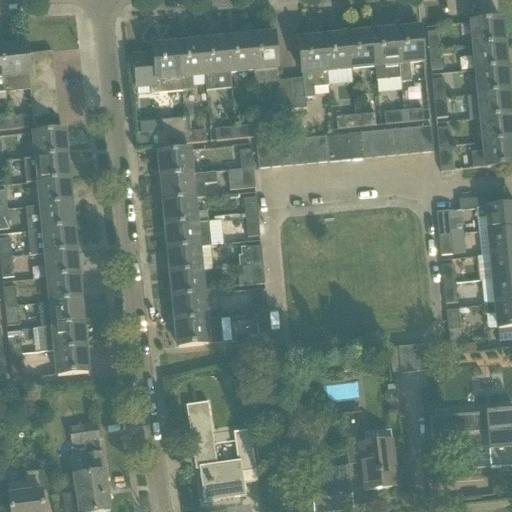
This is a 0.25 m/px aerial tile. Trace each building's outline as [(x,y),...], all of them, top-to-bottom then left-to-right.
[(471,24),(474,49),(503,46),(501,21),(471,24)] [(395,31),(402,85),(412,84),(410,65),(423,64),(420,29),(395,31)] [(401,80),(401,85),(402,85),(395,31),(371,34),(375,69),(377,83),(401,80)] [(427,34),(429,53),(442,52),(439,33),(427,34)] [(347,36),(352,71),(375,69),(371,34),(347,36)] [(255,86),(278,83),(276,55),(274,35),(249,38),(253,75),(254,75),(255,86)] [(323,39),(329,88),(329,87),(352,85),(350,72),(352,71),(347,36),(323,39)] [(224,40),(230,91),(231,91),(230,77),(253,75),(249,38),(224,40)] [(329,88),(323,39),(298,41),(302,76),(303,76),(303,80),(291,81),(294,111),(295,115),(296,114),(296,111),(306,110),(306,102),(315,101),(314,90),(329,88)] [(205,80),(206,93),(230,91),(224,40),(200,43),(204,80),(205,80)] [(150,88),(151,96),(182,93),(176,45),(175,45),(174,42),(163,43),(163,47),(152,48),(153,56),(133,57),(136,89),(150,88)] [(176,45),(182,93),(194,92),(193,81),(204,80),(200,43),(176,45)] [(474,49),(476,73),(506,70),(503,46),(474,49)] [(6,94),(6,95),(29,93),(27,81),(30,80),(28,67),(27,56),(26,47),(1,49),(5,94),(6,94)] [(429,53),(431,73),(444,71),(442,58),(454,56),(454,51),(442,53),(442,52),(429,53)] [(27,56),(28,67),(53,65),(52,53),(27,56)] [(28,67),(30,80),(54,78),(53,65),(28,67)] [(476,73),(478,97),(508,94),(506,70),(476,73)] [(29,93),(30,93),(55,90),(54,78),(30,80),(27,81),(29,93)] [(278,83),(281,112),(294,111),(291,81),(278,83)] [(432,82),(434,101),(446,100),(444,81),(432,82)] [(30,93),(32,106),(57,103),(55,90),(30,93)] [(478,97),(481,121),(510,118),(508,94),(478,97)] [(434,101),(436,121),(448,119),(446,100),(434,101)] [(32,106),(33,117),(58,114),(57,103),(32,106)] [(407,118),(408,124),(424,123),(423,111),(404,113),(404,118),(407,118)] [(384,114),(385,127),(408,124),(407,118),(404,118),(404,113),(384,114)] [(33,117),(34,129),(59,127),(58,114),(33,117)] [(358,129),(358,130),(376,128),(375,115),(356,117),(355,118),(356,123),(359,123),(359,129),(358,129)] [(336,119),(338,131),(358,130),(358,129),(359,129),(359,123),(356,123),(355,118),(356,117),(336,119)] [(9,126),(10,132),(29,130),(28,118),(8,120),(6,120),(6,126),(9,126)] [(481,121),(483,145),(511,141),(511,133),(510,118),(481,121)] [(189,140),(189,146),(207,144),(206,132),(192,133),(190,119),(185,120),(186,134),(184,134),(185,140),(189,140)] [(0,120),(0,132),(10,132),(9,126),(6,126),(6,120),(8,120),(0,120)] [(157,136),(158,149),(189,146),(189,140),(185,140),(184,134),(186,134),(185,120),(180,120),(160,122),(161,136),(157,136)] [(236,141),(236,142),(255,140),(254,127),(235,129),(233,130),(233,135),(237,135),(238,141),(236,141)] [(420,129),(422,155),(433,154),(430,128),(420,129)] [(215,131),(217,143),(236,142),(236,141),(238,141),(237,135),(233,135),(233,130),(235,129),(215,131)] [(420,129),(409,130),(411,156),(422,155),(420,129)] [(397,131),(400,157),(411,156),(409,130),(397,131)] [(436,131),(438,149),(450,148),(448,130),(436,131)] [(385,133),(388,158),(400,157),(397,131),(385,133)] [(33,135),(36,159),(65,156),(63,132),(33,135)] [(388,158),(385,133),(374,134),(377,159),(388,158)] [(362,135),(366,160),(377,159),(374,134),(362,135)] [(327,138),(330,164),(366,160),(362,135),(327,138)] [(315,140),(318,165),(330,164),(327,138),(315,140)] [(304,141),(307,166),(318,165),(315,140),(304,141)] [(292,142),(295,167),(307,166),(304,141),(292,142)] [(471,155),(473,170),(486,169),(511,166),(511,141),(483,145),(484,154),(471,155)] [(283,169),(295,167),(292,142),(280,143),(283,169)] [(280,143),(268,144),(271,170),(283,169),(280,143)] [(256,146),(258,171),(271,170),(268,144),(256,146)] [(438,149),(440,174),(452,173),(450,148),(438,149)] [(247,170),(247,172),(253,171),(250,151),(240,152),(242,170),(247,170)] [(159,155),(161,179),(191,176),(188,152),(159,155)] [(26,185),(68,181),(65,156),(36,159),(36,160),(24,161),(26,185)] [(228,173),(230,192),(255,190),(253,171),(247,172),(247,170),(242,170),(242,172),(235,173),(235,172),(228,173)] [(161,179),(164,204),(194,201),(205,200),(204,187),(217,185),(215,174),(203,175),(191,176),(161,179)] [(29,185),(32,209),(37,209),(70,205),(68,181),(26,185),(29,185)] [(244,201),(246,219),(257,218),(255,199),(244,201)] [(485,220),(487,232),(511,229),(511,205),(496,207),(496,200),(460,203),(461,213),(477,212),(477,220),(485,220)] [(164,204),(166,228),(196,224),(194,201),(164,204)] [(32,209),(26,210),(28,234),(33,234),(40,233),(73,229),(70,205),(37,209),(32,209)] [(0,214),(0,231),(9,231),(7,212),(7,211),(1,211),(1,214),(0,214)] [(447,212),(436,213),(438,238),(440,239),(446,238),(445,235),(449,235),(452,235),(454,235),(463,235),(462,223),(448,224),(447,212)] [(246,219),(248,239),(259,238),(257,218),(246,219)] [(166,228),(168,252),(198,249),(198,250),(212,248),(209,223),(196,224),(166,228)] [(28,234),(30,258),(45,257),(45,256),(75,254),(73,229),(40,233),(33,234),(28,234)] [(489,233),(491,257),(511,254),(511,229),(479,233),(479,234),(489,233)] [(440,239),(438,238),(440,257),(452,256),(449,235),(445,235),(446,238),(440,239)] [(10,240),(0,240),(0,262),(1,262),(6,262),(5,259),(12,258),(10,241),(10,240)] [(239,269),(262,267),(260,248),(240,250),(241,257),(238,258),(239,269)] [(168,252),(170,276),(201,273),(198,250),(198,249),(168,252)] [(45,257),(48,281),(78,278),(75,254),(45,256),(45,257)] [(511,254),(491,257),(494,281),(511,279),(511,254)] [(1,262),(4,281),(16,280),(14,260),(12,260),(12,258),(5,259),(6,262),(1,262)] [(441,267),(443,286),(455,285),(453,266),(441,267)] [(237,269),(239,288),(244,288),(264,286),(262,267),(239,269),(237,269)] [(170,276),(173,300),(203,297),(201,273),(170,276)] [(41,306),(80,302),(78,278),(48,281),(50,305),(41,306)] [(511,279),(494,281),(497,305),(511,303),(511,279)] [(443,286),(445,306),(457,304),(455,285),(443,286)] [(4,290),(2,290),(4,311),(6,311),(10,311),(10,308),(16,307),(14,289),(4,290)] [(254,297),(256,316),(267,315),(265,296),(254,297)] [(173,300),(175,324),(205,321),(203,297),(173,300)] [(41,306),(42,331),(82,326),(80,302),(41,306)] [(499,315),(500,329),(511,328),(511,303),(497,305),(482,307),(483,317),(499,315)] [(6,311),(4,311),(6,328),(8,328),(18,327),(16,308),(16,307),(10,308),(10,311),(6,311)] [(449,332),(451,356),(462,355),(460,331),(458,311),(445,312),(447,332),(449,332)] [(256,316),(258,335),(269,334),(267,315),(256,316)] [(175,324),(178,349),(223,345),(220,320),(206,322),(205,321),(175,324)] [(38,331),(40,354),(55,353),(85,350),(82,326),(42,331),(38,331)] [(9,338),(7,338),(9,359),(10,359),(15,358),(15,355),(21,355),(20,337),(9,338)] [(396,350),(399,375),(431,371),(428,346),(396,350)] [(55,353),(57,378),(87,374),(85,350),(55,353)] [(350,354),(337,356),(339,373),(352,371),(350,354)] [(10,359),(9,359),(11,376),(12,376),(23,375),(21,356),(21,355),(15,355),(15,358),(10,359)] [(224,373),(219,378),(220,386),(226,391),(234,389),(238,384),(237,376),(231,372),(224,373)] [(197,457),(203,504),(245,498),(242,474),(256,472),(251,431),(233,434),(237,463),(216,466),(208,404),(186,408),(193,458),(197,457)] [(320,409),(321,419),(335,418),(335,410),(332,408),(320,409)] [(486,427),(489,470),(511,467),(511,411),(428,420),(431,437),(471,434),(470,428),(486,427)] [(357,436),(363,435),(360,415),(343,417),(346,445),(358,443),(357,436)] [(70,429),(72,446),(83,445),(99,442),(96,425),(76,428),(70,429)] [(255,443),(258,464),(279,461),(276,439),(255,443)] [(76,497),(62,499),(63,511),(108,511),(107,497),(106,491),(100,454),(98,442),(83,445),(84,456),(83,456),(86,476),(72,478),(76,497)] [(361,447),(364,492),(397,488),(393,443),(361,447)] [(309,473),(312,511),(344,511),(352,511),(348,468),(309,473)] [(43,511),(38,473),(25,474),(26,484),(9,486),(10,497),(8,497),(10,511),(43,511)]
